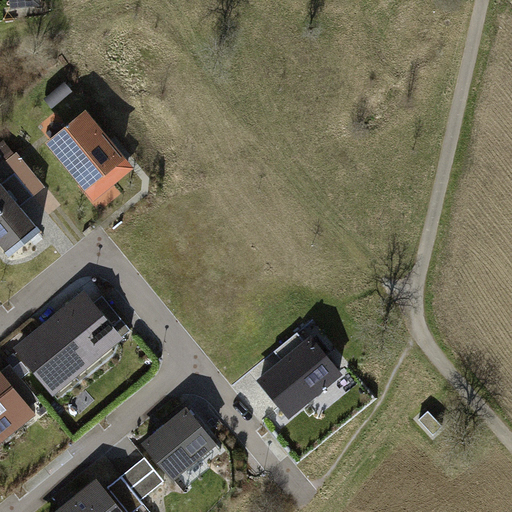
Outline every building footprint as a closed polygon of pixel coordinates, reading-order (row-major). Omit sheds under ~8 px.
[(86,112),(52,141),(99,198),(134,169),(86,112)] [(20,152),(8,161),(35,196),(47,187),(20,152)] [(0,176),(23,205),(35,196),(8,161),(0,166),(0,176)] [(0,176),(0,245),(8,255),(41,229),(23,205),(0,176)] [(105,295),(92,306),(119,338),(121,341),(134,330),(105,295)] [(76,303),(21,348),(48,381),(75,358),(83,367),(119,338),(92,306),(89,303),(81,310),(76,303)] [(322,336),(269,379),(295,411),(348,367),(322,336)] [(13,367),(1,377),(16,394),(28,385),(13,367)] [(1,377),(0,375),(0,431),(28,408),(16,394),(1,377)] [(28,385),(16,394),(28,408),(39,399),(28,385)] [(150,445),(177,477),(220,441),(193,409),(150,445)] [(126,511),(101,481),(62,511),(126,511)]
